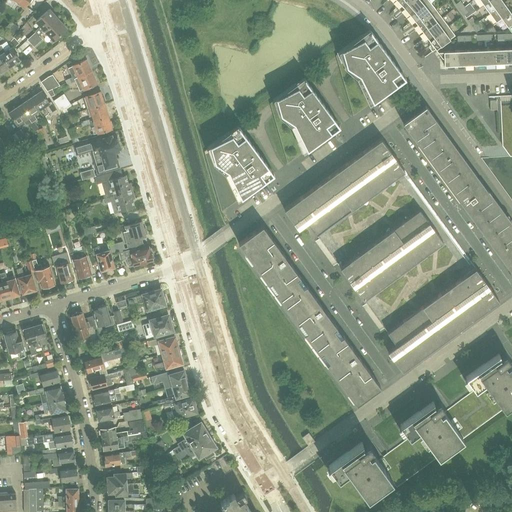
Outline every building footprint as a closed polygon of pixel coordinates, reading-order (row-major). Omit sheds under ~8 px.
[(410,0),(403,7),(406,10),(402,13),(407,17),(410,14),(427,0),(410,0)] [(428,0),(427,0),(410,14),(407,17),(410,22),(414,20),(417,23),(436,8),(428,0)] [(490,13),(504,3),(502,0),(490,0),(484,5),(490,13)] [(460,9),(465,6),(460,1),(456,4),(460,9)] [(496,21),(510,11),(504,3),(490,13),(496,21)] [(465,6),(460,9),(464,15),(469,12),(465,6)] [(417,23),(419,26),(415,29),(419,34),(423,31),(442,17),(436,8),(417,23)] [(39,35),(43,31),(58,18),(49,9),(36,20),(42,26),(27,39),(31,43),(39,35)] [(511,13),(510,11),(496,21),(496,22),(501,18),(511,30),(511,13)] [(442,17),(423,31),(419,34),(423,39),(427,36),(429,40),(448,26),(442,17)] [(472,26),(476,23),(472,17),(468,20),(472,26)] [(53,40),(59,35),(67,28),(58,18),(43,31),(47,35),(48,34),(53,40)] [(476,23),(472,26),(476,32),(480,28),(476,23)] [(5,37),(9,41),(20,29),(16,25),(5,37)] [(429,40),(432,44),(428,46),(432,52),(455,35),(448,26),(429,40)] [(343,50),(340,53),(339,52),(336,55),(336,56),(353,116),(406,78),(371,31),(371,30),(369,31),(351,45),(342,49),(343,50)] [(21,38),(18,34),(11,40),(17,46),(20,43),(19,41),(21,38)] [(34,46),(42,39),(39,35),(31,43),(34,46)] [(12,47),(6,51),(2,45),(1,46),(0,45),(0,53),(1,54),(9,66),(14,63),(16,64),(19,62),(19,60),(20,59),(12,47)] [(495,63),(506,62),(505,48),(495,49),(495,63)] [(465,64),(475,64),(474,49),(464,50),(465,64)] [(475,64),(485,63),(485,49),(474,49),(475,64)] [(485,63),(495,63),(495,49),(485,49),(485,63)] [(444,65),(455,65),(454,50),(438,51),(442,57),(444,57),(444,65)] [(455,65),(465,64),(464,50),(454,50),(455,65)] [(0,72),(9,66),(1,54),(0,54),(0,72)] [(75,78),(92,71),(86,59),(73,65),(68,67),(72,77),(74,76),(75,78)] [(80,90),(88,87),(97,82),(92,71),(75,78),(74,76),(72,77),(70,78),(72,82),(75,80),(80,90)] [(41,81),(48,91),(60,85),(53,74),(48,76),(41,81)] [(276,99),(274,101),(274,100),(270,103),(288,164),(304,152),(340,126),(324,104),(324,105),(315,92),(305,78),(284,93),(276,97),(276,99)] [(49,102),(47,99),(41,90),(30,98),(39,110),(45,105),(49,111),(51,110),(54,115),(58,112),(57,109),(51,101),(49,102)] [(90,107),(104,103),(106,102),(104,95),(102,96),(100,91),(86,95),(88,101),(90,107)] [(57,106),(68,99),(64,94),(54,100),(57,106)] [(34,113),(39,110),(30,98),(20,105),(32,122),(34,121),(37,118),(34,113)] [(68,99),(57,106),(61,110),(71,104),(68,99)] [(90,121),(108,115),(104,103),(90,107),(90,108),(87,109),(90,119),(89,119),(90,121)] [(36,124),(34,121),(32,122),(20,105),(9,112),(20,127),(25,124),(30,123),(32,127),(36,124)] [(426,105),(403,122),(418,143),(461,198),(459,200),(511,272),(511,224),(485,191),(488,190),(426,105)] [(94,133),(102,131),(112,128),(111,126),(113,125),(111,121),(110,121),(108,115),(90,121),(89,119),(85,120),(87,125),(91,124),(94,133)] [(211,147),(208,148),(204,151),(222,212),(274,173),(259,152),(240,127),(239,126),(219,141),(210,145),(211,147)] [(16,133),(24,145),(29,141),(21,129),(16,133)] [(120,148),(116,135),(101,139),(101,137),(73,145),(75,150),(76,149),(77,154),(92,149),(98,173),(119,167),(117,159),(116,160),(114,152),(119,151),(119,149),(120,148)] [(307,222),(316,234),(405,170),(381,138),(284,208),(298,228),(307,222)] [(0,157),(1,157),(2,157),(9,152),(3,143),(3,144),(0,139),(0,157)] [(93,168),(80,172),(83,180),(95,176),(96,176),(96,175),(95,175),(93,168)] [(121,189),(132,186),(130,182),(128,183),(125,175),(119,176),(117,170),(95,176),(97,183),(104,181),(107,193),(103,194),(105,198),(122,193),(121,189)] [(120,211),(125,210),(135,207),(132,199),(135,198),(132,186),(121,189),(122,193),(105,198),(106,202),(112,201),(113,204),(117,203),(120,211)] [(420,209),(340,267),(364,299),(443,241),(420,209)] [(44,226),(47,233),(61,228),(58,221),(44,226)] [(143,228),(141,221),(125,225),(127,232),(125,232),(129,247),(134,245),(133,243),(142,241),(141,236),(145,235),(145,234),(147,233),(145,227),(143,228)] [(239,242),(356,403),(381,386),(263,224),(239,242)] [(85,235),(87,235),(93,233),(98,232),(96,226),(84,229),(84,230),(85,235)] [(122,241),(109,245),(111,252),(124,248),(123,244),(122,241)] [(84,250),(74,252),(72,244),(68,245),(72,261),(74,266),(75,266),(78,277),(85,275),(85,276),(90,275),(91,273),(84,250)] [(108,246),(109,250),(99,252),(97,245),(93,246),(95,254),(97,254),(102,270),(107,268),(108,270),(113,268),(112,267),(114,266),(110,253),(111,252),(109,245),(108,246)] [(149,246),(136,250),(135,248),(134,245),(129,247),(124,248),(111,252),(110,253),(117,251),(121,261),(127,259),(129,267),(134,265),(153,260),(153,259),(154,257),(153,253),(150,252),(149,246)] [(41,263),(38,264),(35,253),(30,254),(38,281),(40,280),(42,287),(44,286),(45,288),(53,285),(53,284),(55,283),(50,266),(43,268),(41,263)] [(73,278),(66,255),(53,259),(57,273),(58,272),(61,282),(67,280),(67,281),(72,280),(71,279),(73,278)] [(29,272),(34,270),(31,260),(26,261),(29,272)] [(36,289),(31,274),(24,276),(21,266),(16,267),(23,293),(28,291),(28,293),(36,290),(35,289),(36,289)] [(475,267),(387,332),(397,344),(388,351),(402,370),(499,300),(475,267)] [(0,273),(2,280),(7,297),(11,296),(11,297),(19,295),(18,294),(19,294),(15,279),(8,281),(5,271),(0,271),(0,273)] [(147,309),(165,304),(165,302),(167,301),(165,296),(163,296),(161,288),(127,298),(129,303),(130,302),(131,303),(138,301),(138,303),(145,301),(147,309)] [(112,316),(109,317),(106,305),(105,306),(103,305),(100,305),(99,307),(93,309),(96,319),(94,319),(98,332),(103,331),(101,324),(103,324),(104,327),(114,324),(112,316)] [(122,320),(119,309),(113,311),(116,322),(122,320)] [(78,338),(89,334),(91,340),(97,338),(93,325),(90,326),(88,321),(86,321),(83,312),(76,312),(71,316),(78,338)] [(173,324),(171,323),(168,314),(149,320),(150,322),(143,324),(147,337),(173,330),(172,328),(173,326),(173,324)] [(134,327),(132,320),(117,324),(119,331),(134,327)] [(49,350),(49,348),(47,343),(48,343),(44,331),(45,330),(44,324),(42,324),(42,323),(35,326),(39,340),(43,350),(43,352),(49,350)] [(39,340),(35,326),(32,326),(32,325),(25,327),(26,328),(24,329),(31,355),(37,353),(36,352),(43,350),(39,340)] [(4,334),(9,352),(18,350),(20,357),(26,356),(20,335),(17,335),(16,331),(14,332),(13,331),(6,333),(4,334)] [(159,340),(160,343),(163,354),(180,349),(178,343),(176,342),(175,336),(159,340)] [(182,362),(180,356),(181,354),(180,349),(163,354),(165,361),(154,364),(156,370),(161,368),(161,369),(167,367),(167,369),(175,367),(174,364),(182,362)] [(88,372),(104,368),(101,358),(108,357),(106,352),(93,356),(94,357),(85,360),(86,365),(85,367),(86,370),(88,371),(88,372)] [(511,366),(510,364),(507,366),(504,363),(510,359),(506,354),(501,358),(498,355),(500,354),(499,353),(466,377),(475,389),(476,390),(485,383),(503,408),(511,402),(511,401),(511,365),(511,366)] [(45,360),(47,368),(54,366),(52,358),(45,360)] [(511,403),(511,362),(510,364),(511,366),(511,365),(511,401),(511,402),(503,408),(485,383),(476,390),(475,389),(471,392),(453,405),(444,412),(446,414),(463,437),(455,442),(451,446),(445,450),(437,455),(419,431),(410,438),(409,437),(379,459),(392,477),(384,482),(379,486),(373,490),(366,495),(367,497),(391,479),(397,487),(439,456),(511,403)] [(133,382),(132,375),(130,368),(119,371),(106,374),(90,378),(92,389),(112,384),(111,377),(122,375),(122,373),(124,373),(127,386),(134,385),(133,382)] [(41,375),(41,378),(44,386),(59,381),(59,380),(60,378),(59,375),(57,374),(56,369),(40,373),(41,375)] [(163,381),(165,388),(189,381),(187,375),(185,374),(184,369),(169,373),(169,371),(157,374),(159,382),(163,381)] [(132,375),(133,382),(147,378),(145,372),(132,375)] [(191,393),(190,389),(191,387),(189,381),(165,388),(168,397),(156,400),(157,406),(163,404),(166,403),(168,402),(177,400),(176,398),(191,393)] [(24,383),(16,385),(19,393),(25,392),(24,390),(25,389),(24,383)] [(115,394),(120,392),(136,389),(134,385),(127,386),(93,393),(95,399),(94,400),(94,402),(96,403),(96,404),(116,400),(115,394)] [(48,401),(63,398),(63,397),(64,396),(63,392),(62,391),(61,386),(45,389),(45,387),(35,389),(36,394),(46,391),(48,401)] [(196,404),(194,404),(192,397),(177,402),(177,400),(168,402),(166,403),(163,404),(164,407),(171,406),(174,418),(196,411),(196,410),(197,408),(196,404)] [(52,416),(51,414),(66,410),(65,405),(66,403),(65,400),(64,399),(63,398),(48,401),(51,412),(35,415),(36,419),(41,418),(52,416)] [(446,414),(444,412),(444,411),(441,414),(439,411),(444,407),(441,401),(435,406),(433,403),(434,402),(433,401),(400,425),(409,437),(410,438),(419,431),(437,455),(445,450),(451,446),(455,442),(463,437),(446,414)] [(11,420),(18,419),(17,405),(10,406),(11,420)] [(120,417),(119,411),(113,412),(112,406),(97,408),(97,410),(96,411),(97,415),(98,415),(99,421),(114,418),(120,417)] [(123,421),(128,421),(144,418),(141,408),(128,410),(128,411),(122,412),(123,421)] [(42,422),(53,420),(54,431),(70,428),(70,427),(71,426),(70,420),(68,421),(67,415),(52,418),(52,416),(41,418),(42,422)] [(145,420),(144,418),(128,421),(129,428),(138,427),(139,434),(147,432),(148,432),(147,430),(145,420)] [(19,434),(18,422),(18,419),(11,420),(13,435),(19,434)] [(151,419),(145,420),(147,430),(154,428),(151,419)] [(201,422),(192,427),(189,422),(181,426),(184,432),(188,439),(185,441),(186,443),(184,445),(182,443),(173,449),(176,454),(208,434),(205,429),(206,426),(203,423),(201,423),(201,422)] [(102,439),(128,435),(127,431),(116,433),(115,427),(101,429),(102,439)] [(147,432),(139,434),(138,434),(139,441),(148,439),(147,432)] [(302,436),(309,446),(315,441),(309,432),(302,436)] [(31,443),(56,439),(57,447),(47,448),(48,450),(48,453),(65,451),(65,446),(73,445),(72,444),(74,442),(73,439),(71,438),(71,433),(55,435),(55,433),(30,437),(31,443)] [(211,449),(216,446),(215,445),(216,443),(214,439),(211,439),(208,434),(176,454),(179,459),(188,453),(189,455),(195,451),(194,450),(194,449),(199,456),(203,454),(206,458),(214,454),(211,449)] [(125,447),(124,441),(128,440),(128,435),(102,439),(103,444),(102,446),(102,448),(104,449),(104,450),(125,447)] [(392,477),(379,459),(375,454),(374,454),(373,452),(369,454),(367,451),(373,447),(369,442),(363,446),(361,443),(363,442),(362,441),(329,465),(338,478),(348,471),(366,496),(366,495),(373,490),(379,486),(384,482),(392,477)] [(61,465),(61,463),(75,461),(75,460),(75,459),(75,456),(74,455),(73,450),(65,451),(48,453),(43,454),(44,459),(53,457),(54,464),(53,464),(53,466),(61,465)] [(126,457),(132,456),(138,455),(137,450),(104,454),(106,465),(127,463),(126,457)] [(164,462),(165,461),(168,459),(168,458),(166,454),(165,454),(164,452),(162,453),(159,455),(161,457),(164,462)] [(76,467),(62,469),(62,467),(51,468),(51,473),(58,472),(58,474),(60,474),(61,482),(77,480),(77,479),(78,477),(78,474),(76,473),(76,467)] [(106,478),(106,485),(127,483),(126,478),(138,477),(138,472),(136,472),(114,473),(115,476),(107,476),(108,478),(106,478)] [(127,483),(106,485),(107,492),(109,492),(109,493),(116,492),(116,495),(139,493),(139,488),(133,489),(133,483),(127,483)] [(49,484),(25,485),(26,492),(30,492),(36,491),(43,491),(49,490),(49,484)] [(59,501),(78,500),(78,496),(79,496),(79,488),(78,488),(66,488),(67,496),(58,496),(59,501)] [(0,511),(18,511),(16,492),(0,493),(0,511)] [(251,511),(243,498),(238,501),(234,493),(220,502),(225,509),(220,511),(251,511)] [(146,508),(153,507),(154,499),(154,497),(149,498),(146,498),(146,506),(146,508)] [(162,499),(154,498),(152,508),(160,509),(162,499)] [(137,504),(134,504),(124,505),(124,499),(109,499),(109,501),(108,501),(108,505),(109,505),(109,510),(137,509),(137,504)] [(78,500),(59,501),(59,506),(67,506),(67,511),(79,511),(79,505),(78,505),(78,500)]
